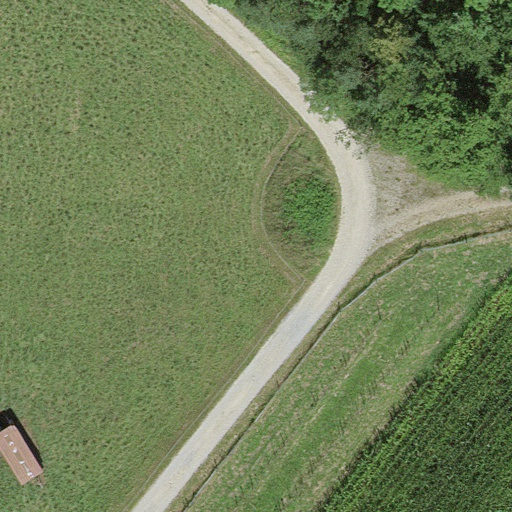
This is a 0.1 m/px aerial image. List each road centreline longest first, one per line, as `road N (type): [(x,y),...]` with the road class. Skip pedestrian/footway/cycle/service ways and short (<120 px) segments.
road 1 (track): [(366,220),(147,511)]
road 2 (track): [(183,0),(324,131),(366,220)]
road 3 (track): [(366,220),(511,192)]
